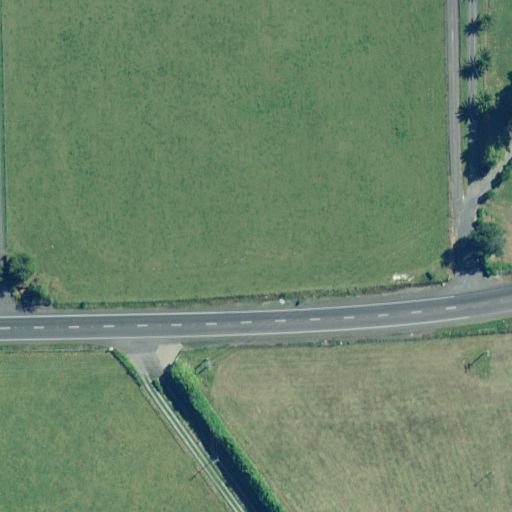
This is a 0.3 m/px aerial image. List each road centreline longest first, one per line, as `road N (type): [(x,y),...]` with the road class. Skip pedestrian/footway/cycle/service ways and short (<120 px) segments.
road 1 (secondary): [(511,298),(372,315),(0,328)]
road 2 (track): [(255,511),(149,366),(147,325)]
